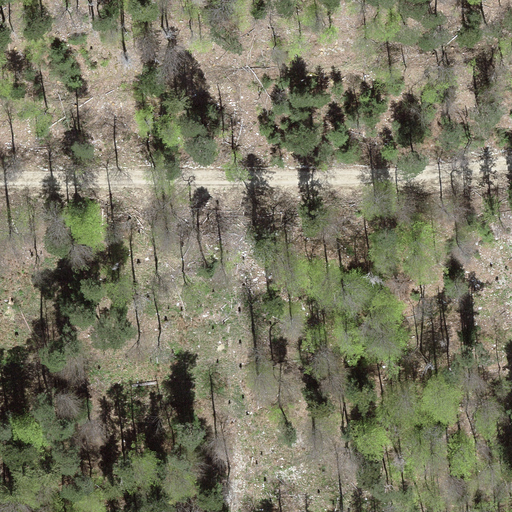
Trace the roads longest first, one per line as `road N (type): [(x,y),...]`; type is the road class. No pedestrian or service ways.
road 1 (track): [(0,109),(438,43),(511,22)]
road 2 (track): [(511,164),(407,176),(0,184)]
